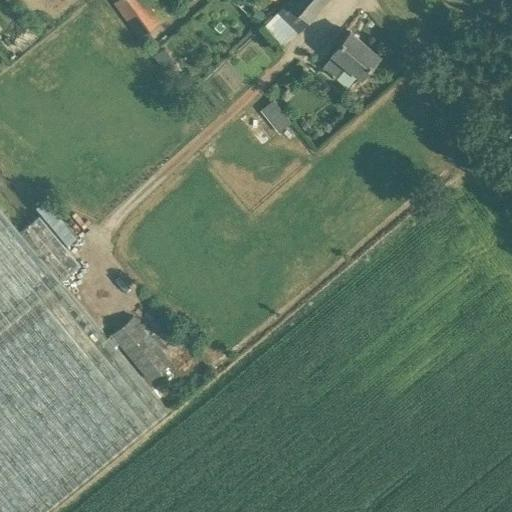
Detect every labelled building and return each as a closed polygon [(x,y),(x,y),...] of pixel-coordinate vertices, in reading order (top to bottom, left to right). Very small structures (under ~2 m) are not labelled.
[(144,0),(112,0),(138,36),(159,22),(144,0)] [(328,0),(289,0),(287,4),(308,23),(328,0)] [(308,23),(287,4),(278,14),(299,33),(308,23)] [(323,65),(335,76),(346,63),(361,76),(379,55),(350,31),(332,52),(333,53),(323,65)] [(164,47),(153,55),(166,73),(177,65),(164,47)] [(263,108),(278,130),(292,120),(277,98),(263,108)] [(0,511),(48,511),(170,412),(63,283),(84,266),(42,215),(21,232),(0,206),(0,511)] [(135,316),(113,334),(120,342),(150,378),(172,360),(135,316)]
